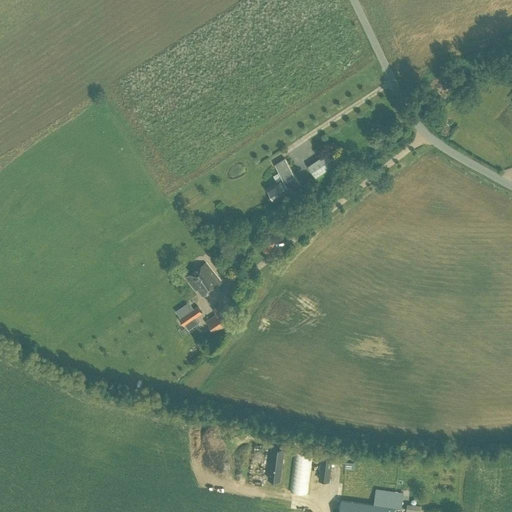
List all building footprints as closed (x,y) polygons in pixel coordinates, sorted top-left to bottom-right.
[(315,177),(338,162),(331,151),(308,166),(315,177)] [(291,191),(301,185),(285,159),(275,164),(284,179),(267,189),(274,199),(290,190),(291,191)] [(268,253),(276,242),(264,234),(256,246),(268,253)] [(176,238),(179,248),(188,245),(184,235),(176,238)] [(168,250),(177,244),(174,240),(165,246),(168,250)] [(203,297),(221,283),(205,263),(186,277),(196,291),(198,289),(203,297)] [(227,329),(234,324),(219,304),(212,309),(216,313),(206,320),(215,333),(224,326),(227,329)] [(196,317),(202,313),(197,305),(179,318),(184,326),(185,325),(188,330),(199,322),(196,317)] [(194,344),(188,348),(193,355),(199,350),(194,344)] [(341,443),(332,448),(339,460),(348,455),(341,443)] [(280,480),(284,448),(271,447),(267,479),(280,480)] [(329,481),(333,454),(321,452),(318,480),(329,481)] [(401,508),(403,492),(376,488),(374,504),(341,499),(339,511),(394,511),(395,507),(401,508)]
